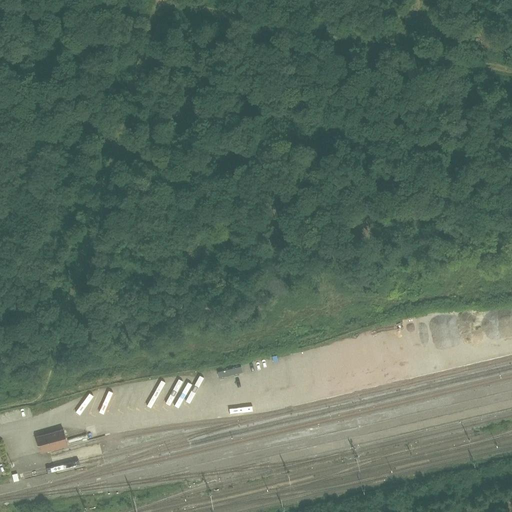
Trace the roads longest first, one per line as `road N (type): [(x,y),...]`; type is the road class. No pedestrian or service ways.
road 1 (track): [(158,0),(46,385)]
road 2 (track): [(158,1),(511,70)]
